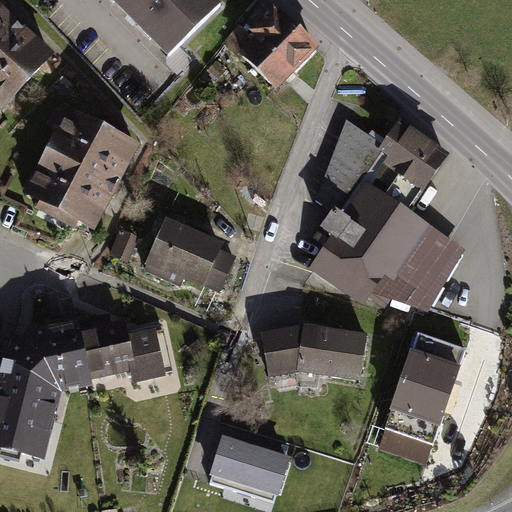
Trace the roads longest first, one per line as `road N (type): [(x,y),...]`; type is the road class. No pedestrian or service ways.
road 1 (secondary): [(511,177),(309,0)]
road 2 (track): [(236,335),(186,496)]
